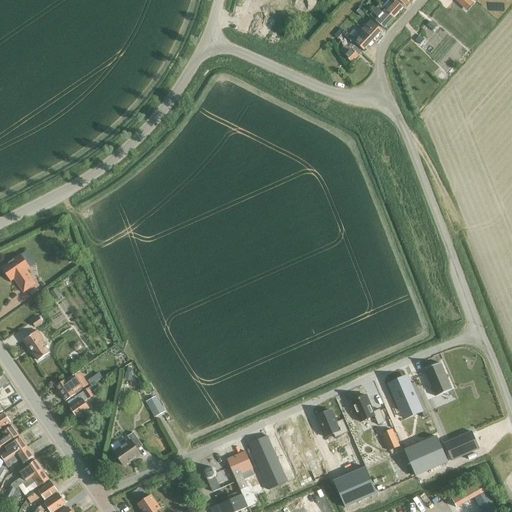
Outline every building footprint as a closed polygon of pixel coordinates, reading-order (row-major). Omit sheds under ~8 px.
[(465,0),(450,0),(460,8),(465,12),(471,5),(466,1),(465,0)] [(382,9),(392,19),(401,9),(394,3),(391,6),(388,3),(382,9)] [(392,19),(382,9),(378,5),(376,7),(375,6),(371,12),(368,15),(382,29),(392,19)] [(359,8),(356,11),(361,16),(365,13),(359,8)] [(360,30),(361,31),(372,41),(380,32),(369,21),(360,30)] [(431,22),(427,26),(432,30),(436,26),(431,22)] [(362,51),(372,41),(361,31),(357,35),(355,33),(353,36),(354,37),(353,38),(349,34),(346,37),(351,42),(349,43),(351,45),(353,43),(362,51)] [(419,35),(415,40),(419,44),(423,40),(419,35)] [(360,53),(351,45),(349,43),(349,44),(348,43),(347,45),(345,44),(344,45),(338,52),(349,63),(360,53)] [(73,264),(81,261),(78,254),(70,257),(73,264)] [(30,268),(20,255),(2,268),(11,281),(14,279),(24,293),(36,284),(27,271),(30,268)] [(50,292),(55,300),(61,296),(56,288),(50,292)] [(36,328),(43,323),(38,316),(31,322),(36,328)] [(38,329),(24,339),(37,359),(50,351),(42,339),(44,337),(38,329)] [(440,363),(424,370),(436,397),(452,390),(440,363)] [(131,381),(133,373),(126,372),(125,380),(131,381)] [(76,393),(83,388),(73,374),(56,386),(66,400),(76,393)] [(93,384),(99,380),(97,377),(89,383),(91,386),(93,384)] [(407,378),(390,385),(402,411),(418,404),(424,417),(429,415),(415,382),(410,384),(407,378)] [(93,385),(99,380),(93,384),(91,386),(67,402),(71,407),(70,407),(76,416),(90,407),(85,401),(88,399),(88,400),(99,392),(93,385)] [(366,395),(351,402),(360,422),(374,416),(378,425),(385,422),(380,409),(373,412),(366,395)] [(155,396),(145,402),(154,417),(164,411),(158,400),(157,400),(155,396)] [(331,410),(316,417),(325,437),(333,434),(335,438),(348,432),(343,420),(336,423),(331,410)] [(0,427),(11,421),(5,412),(0,414),(0,427)] [(6,435),(0,439),(0,447),(20,434),(13,424),(3,431),(6,435)] [(392,430),(382,434),(389,451),(399,446),(392,430)] [(471,432),(444,444),(452,461),(479,449),(471,432)] [(111,446),(115,451),(114,452),(124,466),(140,455),(137,450),(142,446),(133,433),(128,437),(130,441),(121,447),(118,441),(111,446)] [(5,461),(5,462),(27,446),(21,436),(4,447),(5,451),(1,454),(6,460),(4,461),(5,461)] [(267,436),(248,444),(269,490),(287,482),(267,436)] [(437,436),(405,450),(417,476),(449,462),(437,436)] [(28,446),(5,462),(8,466),(21,457),(24,462),(34,455),(28,446)] [(218,505),(211,508),(212,511),(236,511),(258,503),(253,495),(261,491),(254,475),(244,479),(242,474),(253,469),(245,451),(226,460),(235,482),(239,491),(235,493),(237,498),(230,501),(224,487),(220,489),(212,492),(218,505)] [(22,483),(43,469),(36,459),(20,470),(23,474),(15,480),(16,481),(12,484),(3,500),(10,503),(16,490),(22,484),(22,483)] [(295,471),(300,482),(322,473),(317,461),(295,471)] [(203,473),(203,474),(203,475),(203,476),(204,477),(204,478),(205,478),(205,479),(206,479),(207,480),(212,492),(220,489),(215,477),(215,476),(216,476),(216,475),(216,474),(216,473),(216,472),(216,471),(215,470),(215,469),(214,469),(214,468),(213,468),(212,467),(211,467),(210,467),(209,467),(208,467),(207,467),(206,467),(206,468),(205,468),(205,469),(204,469),(204,470),(203,470),(203,471),(203,472),(203,473)] [(365,468),(333,482),(345,508),(377,494),(365,468)] [(30,490),(39,484),(39,485),(49,478),(43,469),(22,483),(22,484),(23,485),(25,484),(27,487),(27,486),(30,490)] [(107,480),(103,475),(98,478),(102,484),(107,480)] [(31,504),(44,496),(45,498),(58,490),(52,481),(26,498),(31,504)] [(481,482),(451,499),(456,508),(474,498),(481,511),(497,511),(486,492),(481,482)] [(42,511),(46,510),(45,508),(48,506),(52,511),(66,502),(59,491),(36,507),(37,509),(34,511),(42,511)] [(157,511),(156,511),(160,509),(150,495),(137,504),(142,511),(157,511)]
